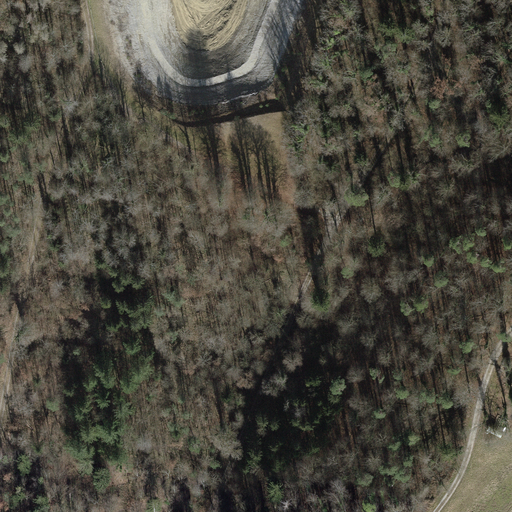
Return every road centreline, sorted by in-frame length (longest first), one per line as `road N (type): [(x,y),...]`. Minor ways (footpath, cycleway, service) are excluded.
road 1 (track): [(0,425),(43,191),(87,77),(85,0)]
road 2 (track): [(212,511),(351,197)]
road 3 (track): [(90,49),(153,128),(187,148),(351,197)]
road 4 (track): [(444,0),(392,135),(351,197)]
road 5 (track): [(437,511),(470,447),(496,349),(511,332)]
road 6 (track): [(431,43),(470,120),(511,153)]
